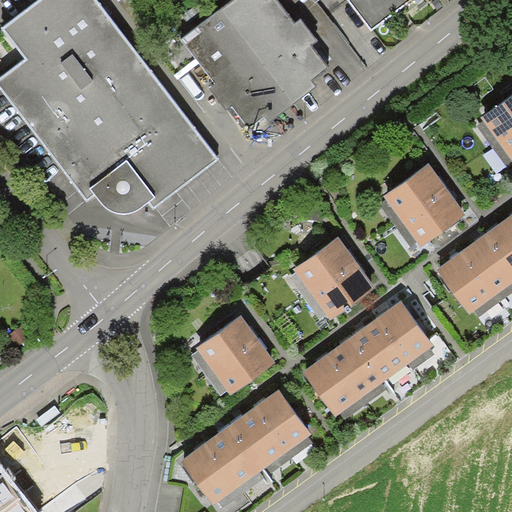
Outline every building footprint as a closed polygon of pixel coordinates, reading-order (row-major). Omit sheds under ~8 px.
[(219,162),(99,0),(44,0),(7,29),(28,59),(0,82),(0,84),(89,203),(97,196),(108,209),(116,214),(130,214),(143,210),(151,203),(156,209),(219,162)] [(290,92),(329,62),(281,0),(229,0),(223,5),(290,92)] [(318,0),(320,3),(323,0),(348,0),(374,32),(415,0),(318,0)] [(223,5),(184,34),(249,122),(290,92),(223,5)] [(511,92),(487,111),(504,135),(511,129),(511,92)] [(428,161),(389,189),(407,213),(446,185),(428,161)] [(446,185),(407,213),(424,238),(464,209),(446,185)] [(511,218),(492,232),(511,261),(511,218)] [(467,249),(497,292),(511,281),(511,261),(492,232),(467,249)] [(338,234),(299,263),(317,287),(356,259),(338,234)] [(443,266),(473,309),(497,292),(467,249),(443,266)] [(356,259),(317,287),(334,311),(373,283),(356,259)] [(379,316),(409,359),(432,343),(402,300),(379,316)] [(240,312),(201,341),(218,364),(257,335),(240,312)] [(356,332),(386,375),(409,359),(379,316),(356,332)] [(332,349),(361,392),(386,375),(356,332),(332,349)] [(257,335),(218,364),(235,386),(274,358),(257,335)] [(307,365),(337,409),(361,392),(332,349),(307,365)] [(258,404),(289,446),(312,430),(281,387),(258,404)] [(235,420),(266,463),(289,446),(258,404),(235,420)] [(55,406),(39,419),(43,425),(60,412),(55,406)] [(211,437),(242,480),(266,463),(235,420),(211,437)] [(187,455),(218,497),(242,480),(211,437),(187,455)]
